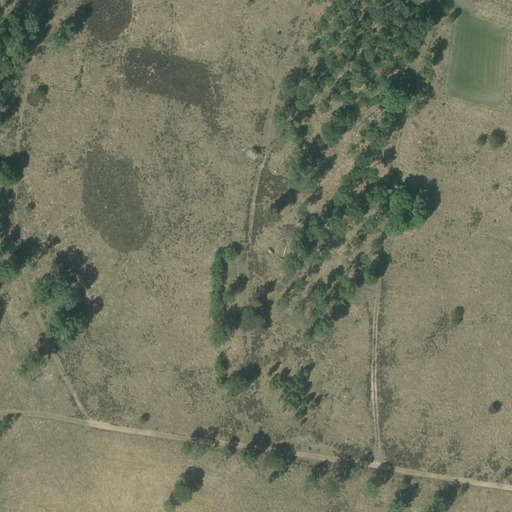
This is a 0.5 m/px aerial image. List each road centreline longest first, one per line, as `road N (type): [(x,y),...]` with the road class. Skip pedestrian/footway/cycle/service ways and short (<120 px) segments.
road 1 (unknown): [(0,413),(511,487)]
road 2 (track): [(379,467),(372,380),(380,225),(423,41),(447,0)]
